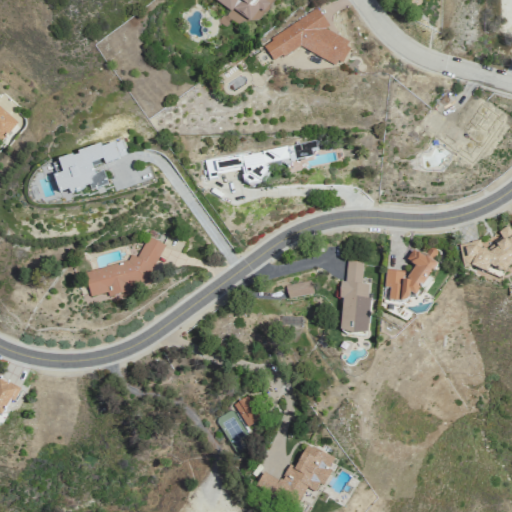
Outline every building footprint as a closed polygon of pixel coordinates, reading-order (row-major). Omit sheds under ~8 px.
[(212,0),(226,10),(218,22),(225,28),(231,20),(239,26),(245,17),(255,25),(272,0),(212,0)] [(511,28),(511,0),(503,0),(505,29),(511,28)] [(299,46),(334,66),(344,60),(349,50),(343,39),(325,29),(327,26),(317,8),(270,36),(264,48),(273,62),(299,46)] [(433,109),(423,124),(459,149),(454,156),(467,165),(479,149),(486,154),(496,139),(490,135),(504,116),(482,101),(463,129),(433,109)] [(0,141),(17,121),(0,106),(0,141)] [(126,156),(121,139),(56,159),(61,173),(52,176),(57,193),(67,190),(68,193),(89,186),(90,190),(107,185),(102,170),(93,173),(90,163),(102,159),(103,163),(126,156)] [(205,159),(208,179),(217,177),(216,172),(240,169),(243,185),(267,181),(265,164),(301,158),(300,149),(308,148),(307,143),(205,159)] [(456,250),(467,268),(474,264),(482,276),(492,270),(495,276),(511,266),(511,232),(509,226),(481,242),(478,237),(456,250)] [(164,244),(147,236),(136,257),(129,254),(126,262),(83,271),(89,297),(105,294),(109,296),(128,292),(132,285),(145,282),(164,244)] [(436,263),(420,253),(417,253),(412,250),(405,261),(414,266),(404,272),(385,270),(384,287),(389,289),(388,301),(406,302),(409,296),(417,296),(436,263)] [(362,262),(346,261),(345,282),(341,281),(338,333),(367,334),(369,284),(361,284),(362,262)] [(285,286),(288,300),(313,294),(310,280),(285,286)] [(17,388),(0,379),(0,419),(1,420),(17,388)] [(246,427),(261,418),(247,395),(232,403),(246,427)] [(296,508),(305,487),(314,491),(318,483),(322,485),(334,457),(304,444),(294,467),(288,464),(280,481),(262,473),(254,489),(296,508)] [(227,511),(191,495),(186,506),(194,509),(192,511),(227,511)]
